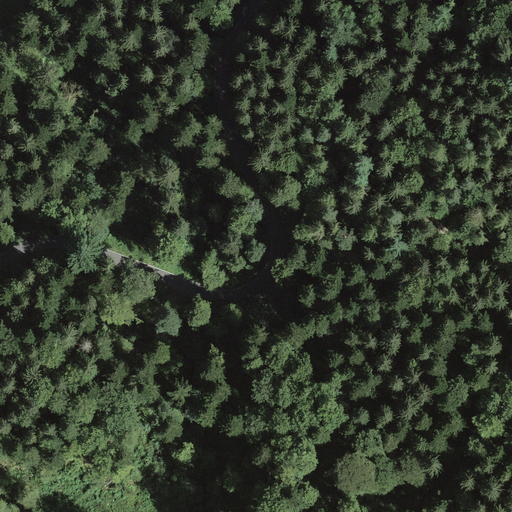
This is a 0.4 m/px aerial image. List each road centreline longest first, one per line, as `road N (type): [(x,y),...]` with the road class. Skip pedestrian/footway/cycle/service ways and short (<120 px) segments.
road 1 (unclassified): [(0,261),(50,240),(220,294),(246,293),(264,281),(276,264),(277,231),(229,122),(221,73),(257,0)]
road 2 (track): [(477,0),(425,65),(399,115),(392,162),(406,199),(511,294)]
road 3 (track): [(511,355),(468,425),(446,486),(416,503),(329,494),(303,511)]
